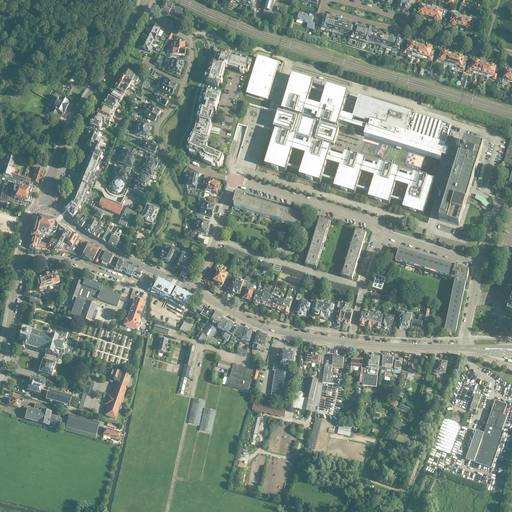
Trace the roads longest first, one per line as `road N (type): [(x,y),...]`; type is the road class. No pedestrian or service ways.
road 1 (secondary): [(464,348),(282,332),(192,290)]
road 2 (residential): [(225,178),(162,148),(156,130),(177,98),(191,51),(187,38),(152,19)]
road 3 (tertiary): [(53,166),(136,18)]
road 4 (residential): [(383,230),(376,221),(233,179)]
road 5 (residential): [(365,287),(216,239)]
road 6 (residential): [(20,257),(59,257),(145,286),(153,271)]
